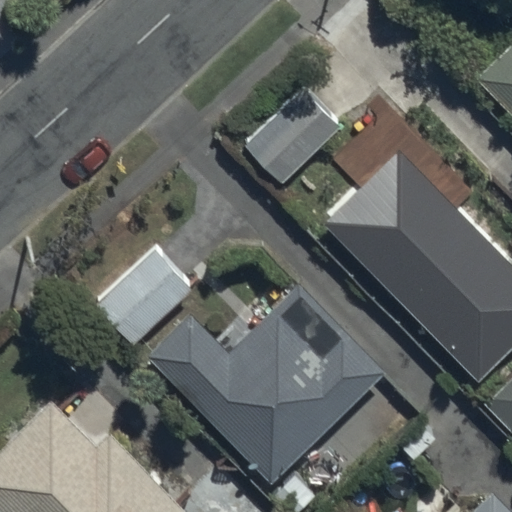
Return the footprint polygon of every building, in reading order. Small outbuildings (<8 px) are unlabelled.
[(511,39),(472,78),(511,120),(511,39)] [(244,143),(283,183),(342,126),(302,85),(244,143)] [(328,242),(467,382),(511,336),(511,236),(479,204),(463,221),(406,164),(328,242)] [(94,300),(132,343),(191,289),(153,247),(94,300)] [(267,481),(383,372),(299,282),(225,351),(191,315),(149,355),(267,481)] [(511,376),(483,404),(511,435),(511,376)] [(0,451),(0,508),(3,511),(184,511),(111,435),(98,448),(53,401),(0,451)] [(511,511),(492,492),(471,511),(462,511),(454,504),(445,511),(511,511)]
